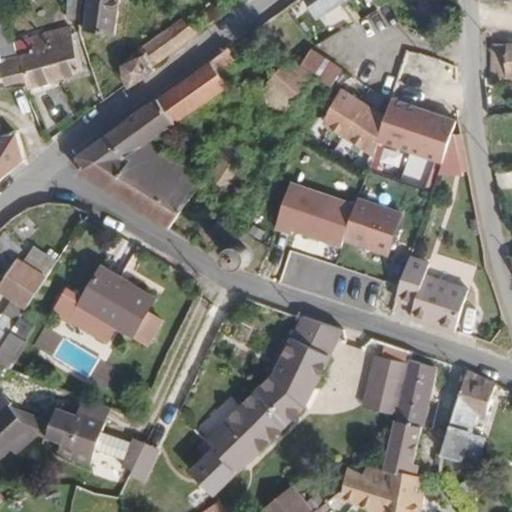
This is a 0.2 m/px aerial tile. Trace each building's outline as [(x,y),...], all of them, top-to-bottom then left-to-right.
[(116,48),(124,3),(102,0),(93,0),(86,45),(116,48)] [(328,34),(375,0),(317,0),(307,7),(328,34)] [(260,54),(290,33),(283,25),(251,48),(260,54)] [(150,83),(203,46),(190,32),(138,68),(133,61),(128,66),(134,74),(122,84),(119,99),(125,105),(128,109),(155,90),(150,83)] [(0,64),(16,61),(10,40),(0,42),(0,64)] [(0,79),(2,79),(8,103),(10,110),(84,92),(73,47),(16,61),(0,64),(0,79)] [(208,197),(169,170),(147,165),(234,102),(225,89),(242,77),(233,62),(78,159),(179,247),(208,197)] [(346,87),(314,66),(303,83),(318,92),(335,104),(346,87)] [(284,133),(318,92),(303,83),(289,74),(258,111),(284,133)] [(0,105),(8,103),(2,79),(0,79),(0,105)] [(398,140),(394,152),(458,166),(466,142),(471,124),(408,110),(398,140)] [(398,140),(351,115),(335,146),(387,174),(394,152),(398,140)] [(458,166),(454,180),(477,183),(467,142),(466,142),(458,166)] [(0,204),(27,186),(25,172),(31,165),(28,154),(0,161),(0,204)] [(233,202),(257,166),(243,157),(239,162),(232,157),(219,175),(228,180),(220,193),(233,202)] [(364,245),(375,211),(310,190),(295,236),(311,241),(313,237),(362,253),(364,245)] [(375,211),(364,245),(410,260),(422,219),(377,205),(375,211)] [(31,308),(60,266),(35,248),(5,290),(31,308)] [(475,331),(489,287),(443,272),(446,263),(430,258),(416,302),(432,307),(429,316),(475,331)] [(138,342),(160,304),(104,271),(82,309),(120,331),(138,342)] [(120,331),(82,309),(73,325),(111,347),(120,331)] [(330,362),(342,334),(296,323),(284,350),(330,362)] [(0,365),(14,373),(29,349),(9,335),(0,348),(0,365)] [(407,361),(409,352),(380,344),(370,400),(399,405),(407,361)] [(309,409),(330,362),(284,350),(271,380),(205,457),(211,464),(192,485),(215,509),(309,409)] [(418,456),(433,368),(407,361),(399,405),(397,419),(391,452),(387,474),(421,475),(423,461),(418,456)] [(485,428),(497,381),(465,367),(437,467),(462,474),(477,426),(485,428)] [(34,437),(23,425),(14,412),(1,396),(0,397),(0,458),(6,452),(13,459),(34,441),(34,437)] [(107,436),(117,412),(87,404),(79,423),(58,413),(54,421),(45,444),(63,452),(61,457),(94,471),(99,458),(107,436)] [(45,444),(54,421),(14,412),(23,425),(34,437),(45,444)] [(391,452),(397,419),(384,416),(380,424),(373,421),(364,439),(348,431),(331,463),(345,471),(346,494),(358,498),(364,484),(382,448),(391,452)] [(133,447),(107,436),(99,458),(123,468),(133,447)] [(160,454),(134,443),(133,447),(123,468),(121,474),(146,486),(160,454)] [(423,511),(427,475),(421,475),(387,474),(384,486),(379,511),(423,511)] [(379,511),(384,486),(364,484),(358,498),(346,494),(330,506),(347,511),(379,511)] [(317,511),(300,489),(269,511),(317,511)]
